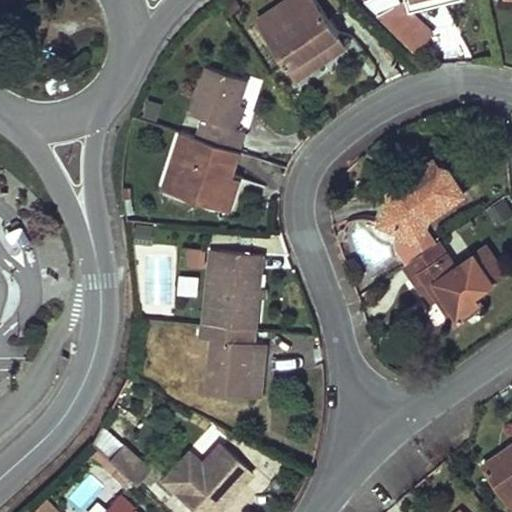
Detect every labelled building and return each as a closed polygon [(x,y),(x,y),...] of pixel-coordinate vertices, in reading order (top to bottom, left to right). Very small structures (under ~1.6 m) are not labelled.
[(311,55),(341,35),(317,0),(289,0),(258,21),(297,79),(318,65),(311,55)] [(408,0),(404,0),(379,14),(415,51),(433,33),(411,13),(408,0)] [(408,0),(411,13),(462,0),(408,0)] [(347,45),(341,35),(311,55),(318,65),(347,45)] [(198,138),(243,153),(250,133),(235,128),(251,81),(208,67),(192,114),(204,118),(198,138)] [(198,138),(184,134),(165,189),(224,209),(234,179),(243,153),(198,138)] [(408,262),(439,242),(426,223),(429,219),(459,198),(455,191),(456,182),(449,172),(440,171),(434,161),(414,174),(416,177),(393,192),(382,226),(400,231),(402,238),(399,241),(399,248),(408,262)] [(243,182),(234,179),(224,209),(232,212),(243,182)] [(459,267),(441,240),(439,242),(408,262),(404,265),(414,279),(423,273),(440,299),(456,322),(483,303),(477,295),(507,275),(487,247),(459,267)] [(204,323),(259,328),(265,254),(209,249),(204,323)] [(432,304),(440,299),(423,273),(414,279),(432,304)] [(204,323),(200,322),(199,336),(213,338),(208,395),(253,398),(258,342),(259,328),(204,323)] [(258,342),(253,398),(264,399),(269,343),(258,342)] [(179,462),(162,481),(196,511),(217,511),(253,472),(221,443),(193,475),(179,462)] [(109,459),(121,470),(136,484),(149,470),(122,445),(109,459)] [(507,455),(487,470),(510,502),(511,501),(511,502),(511,446),(505,452),(507,455)] [(121,470),(109,459),(100,451),(94,457),(115,477),(121,470)] [(484,466),(487,470),(507,455),(505,452),(484,466)] [(137,511),(119,496),(104,511),(137,511)] [(56,511),(46,500),(41,505),(47,511),(56,511)]
